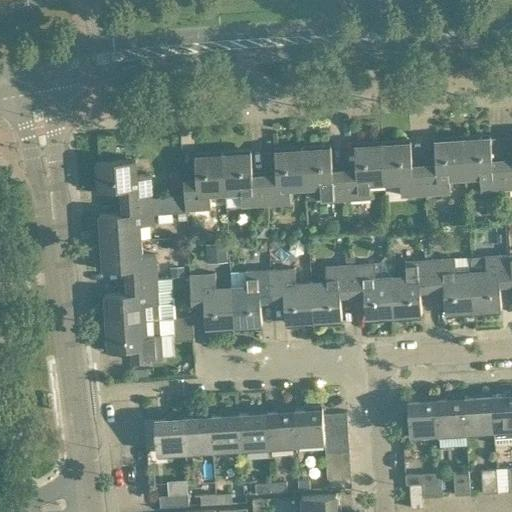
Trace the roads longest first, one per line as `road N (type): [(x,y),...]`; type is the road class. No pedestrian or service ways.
road 1 (residential): [(214,57),(290,96),(511,81)]
road 2 (tertiary): [(86,485),(50,192)]
road 3 (secondary): [(287,43),(192,37),(26,60)]
road 4 (secondary): [(287,43),(511,28)]
road 5 (residential): [(375,360),(207,368)]
road 6 (secondary): [(49,84),(214,57)]
road 7 (residential): [(387,511),(375,360)]
road 8 (residential): [(511,351),(375,360)]
